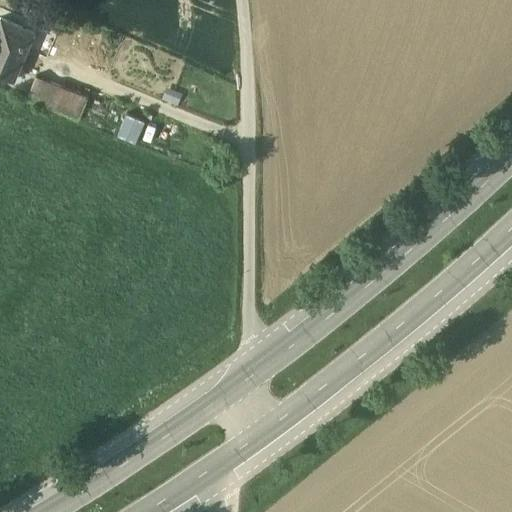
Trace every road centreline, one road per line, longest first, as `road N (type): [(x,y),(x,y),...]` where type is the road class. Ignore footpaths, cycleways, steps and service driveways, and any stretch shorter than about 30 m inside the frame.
road 1 (unclassified): [(242,0),(253,365)]
road 2 (primary): [(242,436),(412,306),(511,216)]
road 3 (primary): [(511,147),(253,365)]
road 4 (primary): [(253,365),(29,511)]
road 5 (primary): [(126,511),(242,436)]
